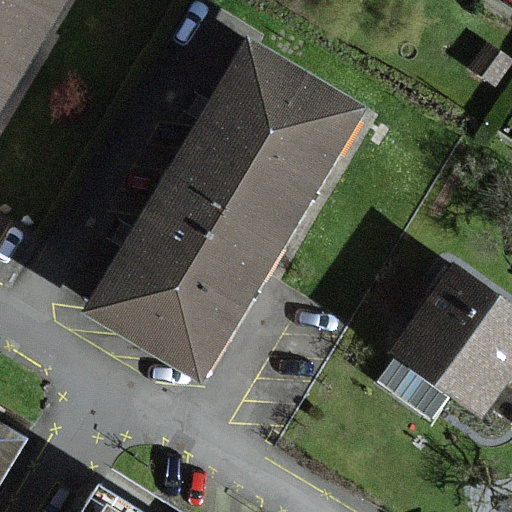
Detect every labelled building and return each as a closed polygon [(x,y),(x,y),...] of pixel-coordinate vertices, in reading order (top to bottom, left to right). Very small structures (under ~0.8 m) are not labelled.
[(0,0),(0,101),(59,0),(0,0)] [(511,54),(490,39),(471,66),(498,85),(511,64),(511,54)] [(210,112),(133,239),(91,308),(199,369),(356,110),(250,46),(210,112)] [(511,386),(511,294),(464,261),(402,348),(494,412),(511,386)] [(0,505),(38,442),(0,419),(0,505)] [(128,511),(99,494),(87,511),(128,511)]
